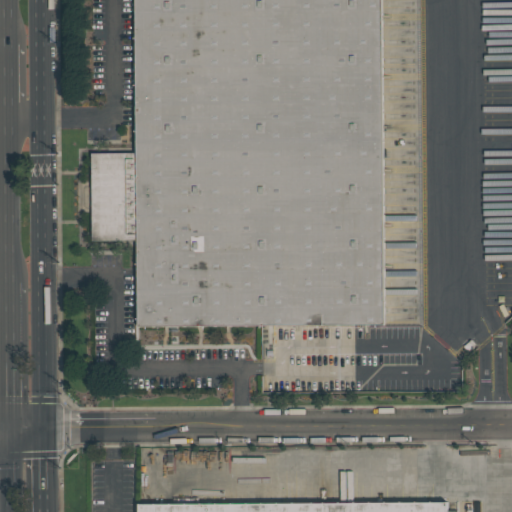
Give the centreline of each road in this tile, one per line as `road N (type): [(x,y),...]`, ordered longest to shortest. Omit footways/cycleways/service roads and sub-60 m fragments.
road 1 (tertiary): [(44,433),(511,427)]
road 2 (primary): [(43,273),(43,0)]
road 3 (primary): [(9,116),(10,282)]
road 4 (primary): [(44,433),(43,273)]
road 5 (primary): [(10,282),(10,433)]
